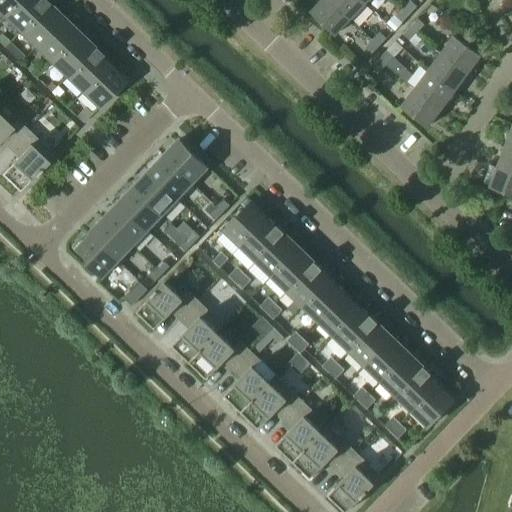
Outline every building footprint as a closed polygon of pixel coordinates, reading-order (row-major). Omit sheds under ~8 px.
[(0,0),(0,12),(5,17),(21,0),(0,0)] [(20,32),(48,3),(45,0),(21,0),(5,17),(20,32)] [(350,18),(330,0),(321,0),(311,11),(334,34),(350,18)] [(366,2),(364,0),(330,0),(350,18),(366,2)] [(410,15),(418,7),(411,1),(403,8),(410,15)] [(36,47),(63,19),(48,4),(49,3),(48,3),(20,32),(36,47)] [(410,15),(403,8),(396,16),(402,22),(410,15)] [(425,24),(418,18),(410,26),(417,32),(425,24)] [(79,34),(63,19),(36,47),(51,62),(79,34)] [(409,40),(417,32),(410,26),(403,34),(409,40)] [(380,46),(387,38),(381,32),(373,40),(380,46)] [(67,77),(95,48),(94,49),(79,34),(51,62),(67,77)] [(481,55),(455,35),(441,54),(467,73),(481,55)] [(372,54),(380,46),(373,40),(365,48),(372,54)] [(83,92),(110,64),(101,56),(102,55),(95,48),(67,77),(83,92)] [(394,56),(387,49),(380,57),(387,64),(394,56)] [(455,90),(467,73),(441,54),(429,71),(455,90)] [(387,64),(380,57),(372,65),(379,72),(387,64)] [(99,108),(126,79),(110,64),(83,92),(99,108)] [(441,109),(455,90),(429,71),(415,89),(441,109)] [(441,109),(415,89),(402,106),(428,126),(441,109)] [(92,115),(92,114),(86,108),(77,117),(83,124),(92,115)] [(0,141),(8,149),(27,129),(17,120),(10,127),(0,116),(0,141)] [(40,169),(54,155),(27,129),(8,149),(17,158),(1,174),(19,191),(34,175),(35,176),(41,170),(40,169)] [(209,167),(180,139),(164,155),(193,183),(209,167)] [(511,170),(511,147),(506,145),(499,166),(511,170)] [(193,183),(164,155),(149,171),(178,199),(193,183)] [(511,194),(511,170),(499,166),(491,187),(511,194)] [(178,199),(149,171),(134,186),(163,214),(178,199)] [(163,214),(134,186),(119,202),(148,230),(154,224),(163,214)] [(223,212),(230,205),(224,199),(217,206),(223,212)] [(148,230),(119,202),(104,217),(133,245),(148,230)] [(242,245),(269,217),(253,202),(226,230),(242,245)] [(216,220),(223,212),(217,206),(210,214),(216,220)] [(133,245),(104,217),(89,233),(118,261),(133,245)] [(257,260),(285,231),(278,224),(277,225),(269,217),(242,245),(257,260)] [(194,243),(201,236),(194,230),(187,237),(194,243)] [(273,275),(300,247),(285,232),(285,231),(257,260),(273,275)] [(118,261),(89,233),(74,249),(103,277),(112,267),(118,261)] [(190,248),(194,243),(187,237),(180,245),(186,251),(190,248)] [(288,290),(316,261),(315,262),(300,247),(273,275),(288,290)] [(223,251),(214,261),(220,267),(230,258),(223,251)] [(163,274),(170,266),(164,260),(157,267),(163,274)] [(304,305),(331,277),(323,269),(323,268),(316,261),(288,290),(304,305)] [(238,266),(229,276),(236,282),(245,273),(238,266)] [(156,281),(163,274),(157,267),(149,275),(156,281)] [(252,279),(245,273),(236,282),(243,289),(252,279)] [(320,320),(347,292),(331,277),(304,305),(320,320)] [(133,305),(148,289),(140,281),(124,297),(133,305)] [(180,319),(199,300),(189,290),(183,297),(166,281),(159,289),(158,288),(152,294),(153,295),(138,311),(156,328),(172,311),(180,319)] [(335,335),(362,307),(347,292),(320,320),(335,335)] [(267,312),(276,303),(270,296),(260,306),(267,312)] [(218,332),(203,316),(209,309),(199,300),(180,319),(189,328),(173,345),(190,361),(218,332)] [(283,309),(276,303),(267,312),(274,319),(283,309)] [(351,350),(379,321),(372,314),(371,315),(362,307),(335,335),(351,350)] [(273,327),(262,317),(250,329),(261,339),(273,327)] [(379,321),(351,350),(366,365),(394,337),(378,322),(379,321)] [(287,340),(288,340),(294,347),(303,337),(296,331),(287,340)] [(232,369),(251,350),(241,340),(235,347),(218,332),(190,361),(208,378),(223,361),(232,369)] [(310,344),(303,337),(294,347),(301,353),(310,344)] [(382,380),(409,352),(394,337),(366,365),(382,380)] [(261,372),(267,365),(251,350),(232,369),(241,378),(225,395),(242,411),(270,382),(270,381),(261,372)] [(398,395),(426,366),(425,366),(409,352),(382,380),(398,395)] [(330,372),(339,363),(332,356),(323,366),(330,372)] [(345,369),(339,363),(330,372),(336,379),(345,369)] [(413,410),(440,382),(432,374),(433,373),(426,366),(398,395),(413,410)] [(284,419),(303,400),(277,374),(270,381),(270,382),(242,411),(259,427),(275,411),(284,419)] [(429,426),(457,397),(440,382),(413,410),(429,426)] [(363,386),(354,396),(361,402),(370,393),(363,386)] [(377,399),(370,393),(361,402),(368,409),(377,399)] [(322,431),(306,416),(313,409),(303,400),(284,419),(293,428),(277,444),(294,461),(322,431)] [(394,416),(385,425),(392,432),(401,423),(394,416)] [(408,429),(401,423),(392,432),(399,439),(408,429)] [(336,469),(355,449),(328,424),(322,431),(294,461),(311,477),(327,461),(336,469)] [(368,490),(382,475),(355,449),(336,469),(345,478),(329,494),(347,511),(362,496),(363,496),(369,490),(368,490)]
